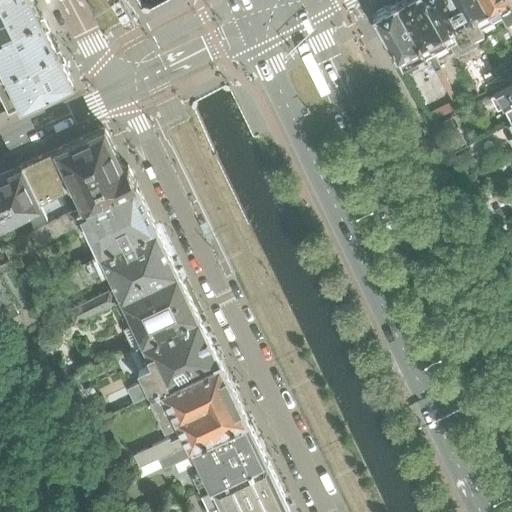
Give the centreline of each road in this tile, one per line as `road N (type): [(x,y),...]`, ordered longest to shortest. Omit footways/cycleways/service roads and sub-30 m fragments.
road 1 (primary): [(255,29),(481,511)]
road 2 (primary): [(511,465),(295,11)]
road 3 (residential): [(115,89),(322,511)]
road 4 (tertiary): [(237,0),(132,55),(115,89)]
road 5 (tertiary): [(115,89),(255,29)]
road 6 (tertiary): [(0,146),(115,89)]
